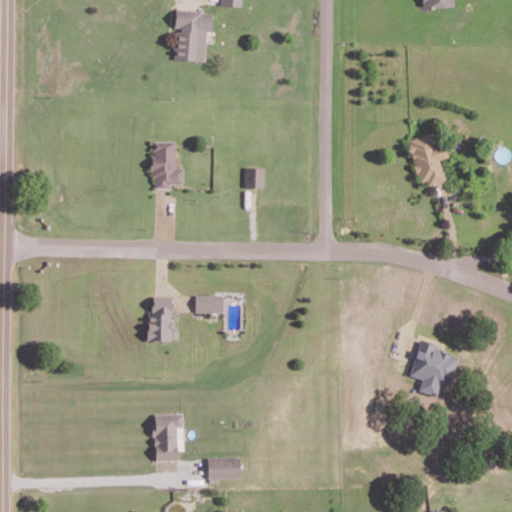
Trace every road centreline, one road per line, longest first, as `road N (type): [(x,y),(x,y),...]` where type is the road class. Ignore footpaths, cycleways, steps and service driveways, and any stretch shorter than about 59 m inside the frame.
road 1 (residential): [(5,243),(423,261),(511,294)]
road 2 (tertiary): [(7,0),(3,511)]
road 3 (residential): [(325,252),(326,0)]
